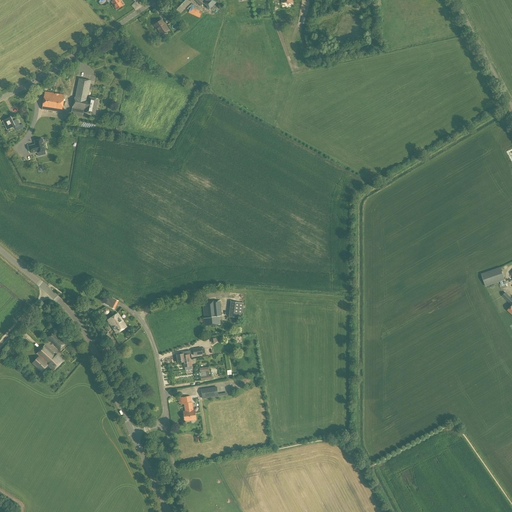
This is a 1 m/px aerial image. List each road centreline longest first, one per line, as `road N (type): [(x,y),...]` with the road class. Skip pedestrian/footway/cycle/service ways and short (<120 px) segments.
road 1 (tertiary): [(0,100),(158,0)]
road 2 (secondary): [(133,433),(80,325),(48,290)]
road 3 (unclassified): [(166,423),(154,347),(143,323),(119,303)]
road 4 (unclassified): [(511,108),(456,0)]
